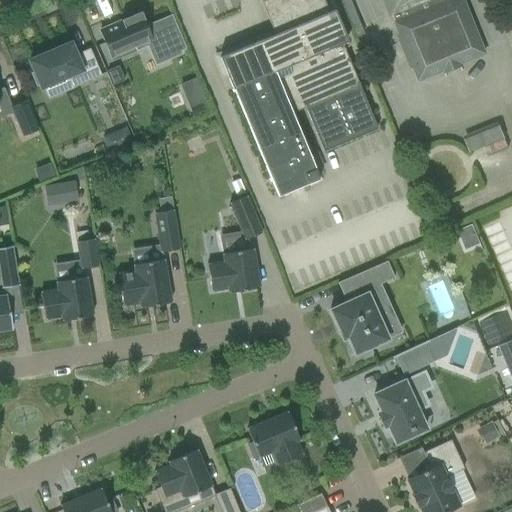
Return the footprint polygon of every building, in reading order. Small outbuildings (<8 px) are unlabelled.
[(274,34),(219,57),(232,89),(273,186),(277,197),(296,189),(319,179),(292,113),(286,99),(299,94),(305,108),(323,152),(377,129),(359,85),(342,44),(347,42),(334,10),(328,12),(323,0),(260,0),(261,2),(274,34)] [(339,0),(346,17),(356,13),(350,0),(339,0)] [(384,0),(391,16),(391,15),(395,23),(394,23),(413,70),(403,73),(416,82),(441,72),(441,74),(462,67),(461,64),(486,54),(463,0),(384,0)] [(186,48),(172,14),(145,26),(140,13),(100,30),(112,57),(149,41),(157,61),(186,48)] [(365,34),(360,24),(351,28),(355,38),(365,34)] [(72,88),(101,75),(89,49),(75,55),(70,43),(29,60),(34,72),(31,74),(36,86),(40,85),(41,88),(67,77),(72,88)] [(113,86),(125,81),(119,66),(107,71),(113,86)] [(0,103),(9,100),(3,88),(0,89),(0,103)] [(210,109),(204,95),(187,102),(192,116),(210,109)] [(10,107),(13,113),(23,137),(38,130),(25,101),(11,107),(10,107)] [(498,123),(463,137),(469,153),(505,139),(498,123)] [(125,127),(113,133),(120,149),(132,144),(125,127)] [(49,165),(35,171),(39,181),(54,176),(49,165)] [(230,182),(236,197),(245,194),(239,178),(230,182)] [(75,181),(63,183),(67,203),(78,202),(75,181)] [(228,204),(243,241),(262,234),(247,196),(228,204)] [(158,199),(160,212),(173,210),(171,197),(158,199)] [(173,210),(160,212),(153,214),(159,245),(161,254),(162,253),(181,250),(173,210)] [(461,228),(466,248),(479,245),(473,224),(461,228)] [(80,260),(81,269),(98,266),(93,239),(77,242),(80,260)] [(0,248),(0,283),(1,289),(19,286),(12,247),(0,248)] [(211,291),(228,288),(229,293),(259,288),(252,249),(222,254),(223,262),(207,264),(211,291)] [(163,260),(133,265),(134,271),(118,274),(123,306),(140,303),(140,308),(171,303),(163,260)] [(355,354),(373,345),(387,339),(373,309),(382,305),(374,286),(394,278),(387,261),(337,283),(338,284),(343,281),(352,300),(330,310),(343,339),(347,337),(355,354)] [(93,316),(86,277),(56,282),(57,290),(40,292),(45,319),(61,316),(62,321),(93,316)] [(0,331),(12,329),(6,296),(0,297),(0,331)] [(511,375),(511,340),(499,346),(511,375)] [(404,373),(422,365),(434,359),(426,341),(414,347),(392,357),(393,358),(396,357),(404,373)] [(392,387),(373,395),(381,411),(376,413),(384,429),(388,427),(395,442),(413,434),(426,429),(418,412),(404,381),(392,387)] [(253,443),(248,445),(253,458),(258,456),(259,457),(272,452),(277,465),(302,455),(297,442),(299,440),(288,412),(247,429),(253,443)] [(501,435),(494,423),(493,421),(477,430),(485,445),(501,436),(501,435)] [(450,440),(423,453),(430,468),(407,479),(414,495),(412,496),(417,507),(419,506),(421,511),(447,511),(459,507),(445,477),(464,469),(450,440)] [(169,465),(154,472),(160,488),(155,489),(164,511),(174,511),(188,506),(184,498),(211,486),(196,450),(168,461),(169,465)] [(239,511),(230,488),(214,495),(220,511),(239,511)] [(116,511),(112,501),(107,503),(101,489),(60,506),(62,511),(116,511)] [(317,511),(327,508),(320,494),(295,505),(298,511),(317,511)]
